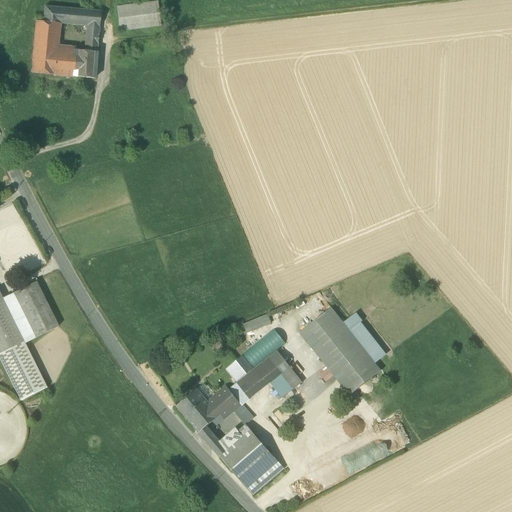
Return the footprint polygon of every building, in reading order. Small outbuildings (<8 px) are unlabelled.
[(116,8),(119,32),(159,26),(156,3),(116,8)] [(59,24),(86,27),(99,28),(100,12),(44,7),(43,22),(59,24)] [(31,74),(53,75),(56,49),(59,24),(43,22),(36,22),(31,74)] [(86,27),(86,35),(98,36),(99,28),(86,27)] [(98,43),(98,36),(86,35),(85,43),(98,43)] [(85,43),(84,52),(97,53),(98,43),(85,43)] [(74,51),(56,49),(53,75),(73,77),(74,51)] [(95,79),(97,53),(84,52),(74,51),(73,77),(95,79)] [(35,282),(2,299),(24,344),(58,327),(35,282)] [(0,355),(24,344),(2,299),(0,295),(0,355)] [(381,372),(375,364),(344,325),(331,309),(300,334),(350,396),(381,372)] [(243,326),(247,334),(250,333),(272,324),(268,316),(243,326)] [(353,317),(344,325),(375,364),(384,356),(353,317)] [(46,389),(24,344),(0,355),(0,360),(20,401),(46,389)] [(277,352),(269,358),(294,389),(302,383),(277,352)] [(241,358),(247,365),(252,361),(246,353),(241,358)] [(234,379),(237,382),(251,370),(247,365),(241,358),(237,361),(227,370),(234,379)] [(282,399),(294,389),(269,358),(260,364),(273,380),(269,383),(282,399)] [(273,380),(260,364),(254,370),(251,370),(237,382),(237,383),(249,400),(269,383),(273,380)] [(249,400),(237,383),(229,390),(241,406),(249,400)] [(204,384),(197,390),(202,396),(209,390),(204,384)] [(207,402),(202,396),(197,390),(196,389),(176,406),(198,433),(206,427),(220,416),(224,420),(233,412),(241,406),(229,390),(226,386),(214,396),(207,402)] [(214,396),(209,390),(202,396),(207,402),(214,396)] [(233,412),(244,425),(252,419),(241,406),(233,412)] [(198,433),(205,441),(213,435),(206,427),(198,433)] [(210,447),(219,458),(243,437),(237,430),(221,444),(218,441),(210,447)] [(250,431),(243,437),(219,458),(243,485),(252,495),(283,469),(250,431)] [(205,441),(210,447),(218,441),(213,435),(205,441)]
